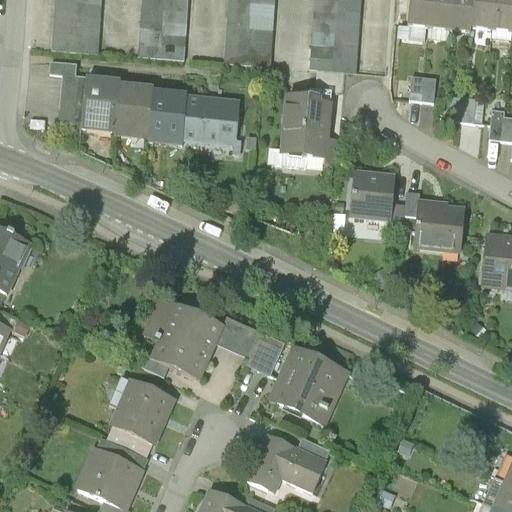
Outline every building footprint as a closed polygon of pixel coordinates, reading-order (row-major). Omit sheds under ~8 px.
[(54,0),(50,52),(97,56),(101,0),(54,0)] [(141,0),(137,60),(183,63),(187,0),(141,0)] [(228,0),(223,65),(270,69),(274,0),(228,0)] [(313,0),(308,73),(354,76),(359,0),(313,0)] [(429,29),(432,0),(410,0),(408,26),(429,29)] [(450,31),(453,0),(432,0),(429,29),(450,31)] [(475,0),(453,0),(450,31),(471,33),(472,29),(475,0)] [(475,0),(472,29),(492,31),(494,0),(475,0)] [(511,32),(511,0),(494,0),(492,31),(511,33),(511,32)] [(76,66),(50,63),(49,77),(61,78),(56,134),(81,136),(81,132),(87,79),(75,78),(76,66)] [(87,76),(87,79),(81,132),(115,135),(120,83),(121,80),(87,76)] [(408,103),(434,105),(437,81),(411,78),(408,103)] [(153,87),(120,83),(115,135),(115,139),(148,142),(153,90),(153,87)] [(187,94),(153,90),(148,142),(148,146),(182,149),(182,145),(187,97),(187,94)] [(239,102),(187,97),(182,145),(217,148),(216,156),(239,158),(240,143),(235,143),(239,102)] [(286,98),(283,128),(328,133),(332,102),(286,98)] [(460,126),(483,128),(486,101),(462,99),(460,126)] [(511,147),(510,163),(511,163),(511,119),(504,119),(505,114),(492,112),(489,142),(511,144),(511,147)] [(283,128),(280,159),(325,163),(328,133),(283,128)] [(391,206),(394,176),(353,172),(349,221),(389,225),(391,206)] [(405,207),(391,206),(389,225),(388,236),(402,237),(404,219),(416,220),(418,204),(419,196),(406,194),(405,207)] [(465,209),(418,204),(416,220),(413,252),(460,257),(465,209)] [(0,229),(0,293),(7,297),(32,244),(0,229)] [(511,238),(487,236),(481,291),(511,293),(511,238)] [(147,324),(214,354),(216,348),(225,329),(158,299),(147,324)] [(0,325),(11,330),(10,334),(24,340),(30,328),(0,313),(0,325)] [(228,322),(225,329),(216,348),(248,362),(245,369),(270,380),(285,347),(228,322)] [(169,370),(200,383),(214,354),(147,324),(141,337),(157,344),(149,361),(169,370)] [(0,325),(0,355),(10,334),(11,330),(0,325)] [(267,404),(325,430),(350,375),(292,348),(267,404)] [(164,382),(169,370),(149,361),(147,360),(141,372),(164,382)] [(152,449),(156,450),(176,404),(128,383),(108,430),(112,431),(152,449)] [(101,442),(96,453),(144,474),(148,463),(146,462),(152,449),(112,431),(106,444),(101,442)] [(268,438),(246,485),(275,498),(281,484),(313,498),(328,465),(325,464),(298,451),(268,438)] [(298,451),(325,464),(329,454),(302,441),(298,451)] [(73,493),(116,511),(127,511),(145,474),(144,474),(96,453),(92,451),(73,493)] [(511,511),(511,487),(506,484),(494,511),(511,511)] [(208,493),(199,511),(251,511),(244,509),(208,493)] [(272,511),(247,501),(244,509),(251,511),(272,511)]
